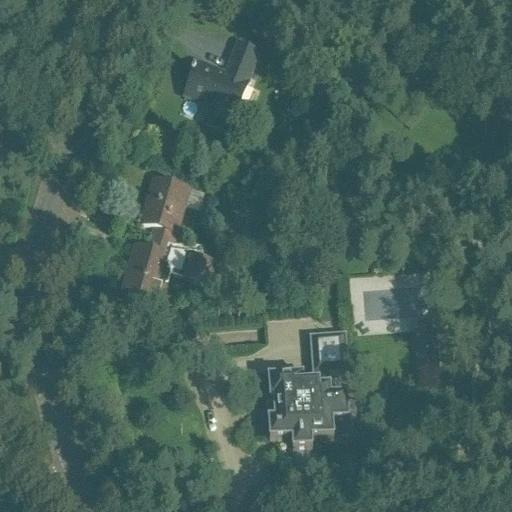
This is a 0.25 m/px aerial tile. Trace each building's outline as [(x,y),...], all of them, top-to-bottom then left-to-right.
[(248,85),(259,56),(238,47),(226,77),(198,65),(196,71),(194,70),(192,75),(194,75),(185,99),(212,110),(206,124),(228,133),(234,118),(236,119),(249,86),(248,85)] [(173,248),(173,247),(184,210),(198,214),(203,198),(154,184),(142,227),(153,231),(150,241),(173,248)] [(136,250),(123,292),(122,295),(129,296),(126,306),(158,315),(166,287),(167,287),(170,278),(183,282),(182,284),(210,291),(217,267),(210,265),(211,252),(202,252),(202,250),(195,250),(190,252),(173,247),(173,248),(150,241),(147,253),(136,250)] [(305,256),(293,254),(289,280),(302,282),(305,256)] [(424,342),(414,343),(416,374),(439,373),(438,352),(448,351),(447,330),(436,331),(437,341),(424,342)] [(335,401),(333,377),(350,376),(347,337),(312,340),(315,379),(305,380),(305,377),(270,380),(272,406),(275,405),(277,424),(270,425),(272,444),(294,442),(295,452),(314,451),(314,441),(338,439),(336,423),(352,422),(351,400),(335,401)]
